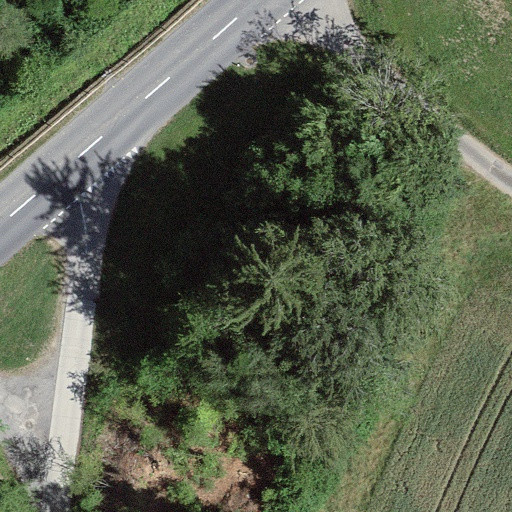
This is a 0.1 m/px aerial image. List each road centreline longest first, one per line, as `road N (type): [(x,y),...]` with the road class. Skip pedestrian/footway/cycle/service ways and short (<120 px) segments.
road 1 (unclassified): [(91,163),(68,455)]
road 2 (tertiary): [(91,163),(259,0)]
